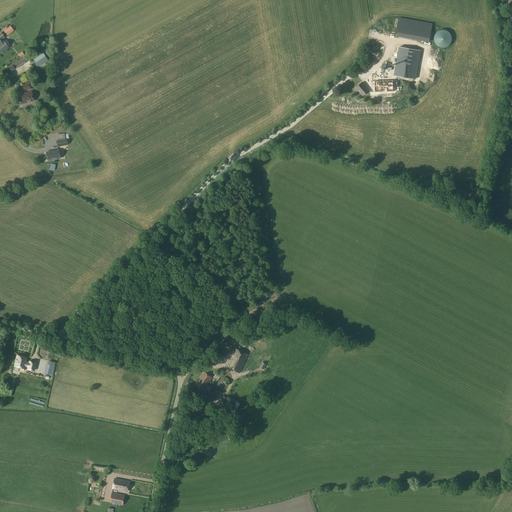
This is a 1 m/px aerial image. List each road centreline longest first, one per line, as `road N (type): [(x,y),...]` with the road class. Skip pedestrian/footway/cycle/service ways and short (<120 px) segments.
road 1 (unclassified): [(152,511),(180,389),(177,369),(0,323)]
road 2 (track): [(180,382),(275,298)]
